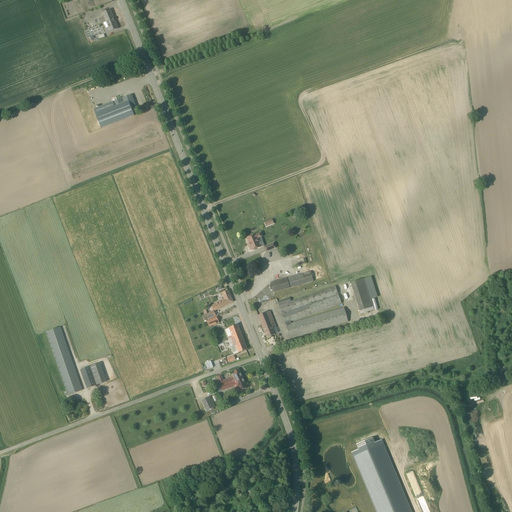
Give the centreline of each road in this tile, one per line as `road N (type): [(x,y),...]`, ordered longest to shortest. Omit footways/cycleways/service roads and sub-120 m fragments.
road 1 (track): [(454,0),(439,42),(305,95),(322,162),(202,210)]
road 2 (secondary): [(259,356),(120,0)]
road 3 (unclassified): [(0,453),(259,356)]
road 4 (secondary): [(293,511),(294,458),(259,356)]
